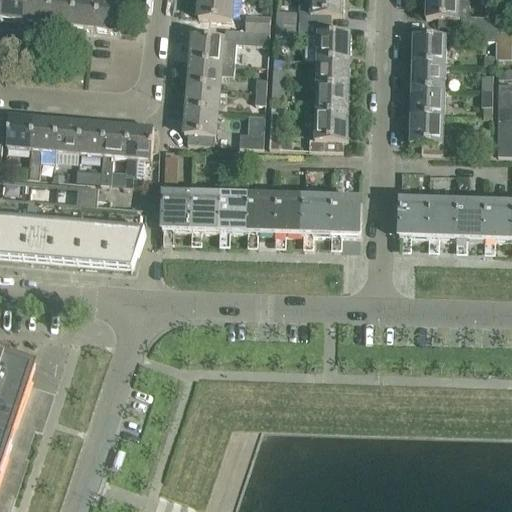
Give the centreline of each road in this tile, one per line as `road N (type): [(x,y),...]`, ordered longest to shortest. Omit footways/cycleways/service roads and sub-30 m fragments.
road 1 (residential): [(378,312),(389,0)]
road 2 (residential): [(163,0),(142,103),(0,95)]
road 3 (residential): [(144,305),(378,312)]
road 4 (residential): [(75,511),(144,305)]
road 5 (residential): [(144,305),(0,296)]
road 6 (residential): [(378,312),(511,316)]
